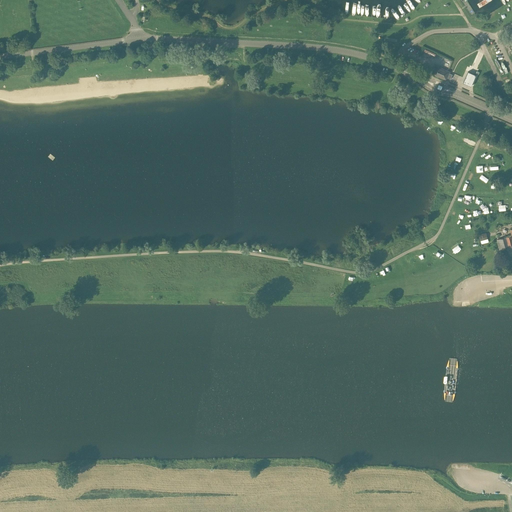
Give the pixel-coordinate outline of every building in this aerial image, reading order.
[(434,59),(437,53),(423,47),(421,53),(434,59)] [(450,79),(451,76),(452,74),(450,73),(450,71),(435,65),(431,74),(446,80),(448,78),(450,79)] [(476,75),(468,71),(463,82),(471,86),(476,75)] [(499,169),(495,163),(490,167),(495,172),(499,169)] [(488,239),(486,232),(479,234),(481,241),(488,239)] [(511,246),(509,247),(506,236),(497,239),(500,250),(506,248),(508,255),(511,254),(511,246)]
